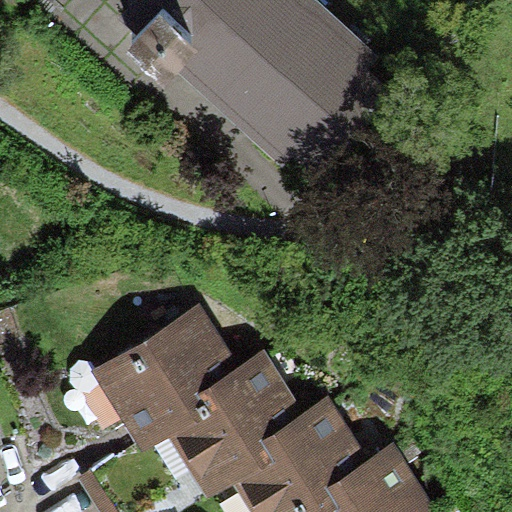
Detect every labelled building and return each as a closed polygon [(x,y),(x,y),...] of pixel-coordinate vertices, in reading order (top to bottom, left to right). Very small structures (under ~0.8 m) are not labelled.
[(295,136),(314,154),(385,77),(358,52),(367,43),(319,0),(119,0),(135,14),(125,25),(156,53),(166,42),(283,149),(295,136)] [(199,310),(99,370),(136,433),(169,414),(237,373),(199,310)] [(237,373),(169,414),(205,475),(227,462),(296,422),(260,360),(237,373)] [(296,422),(227,462),(255,511),(282,511),(360,468),(325,405),(296,422)] [(360,468),(282,511),(427,511),(392,450),(360,468)]
